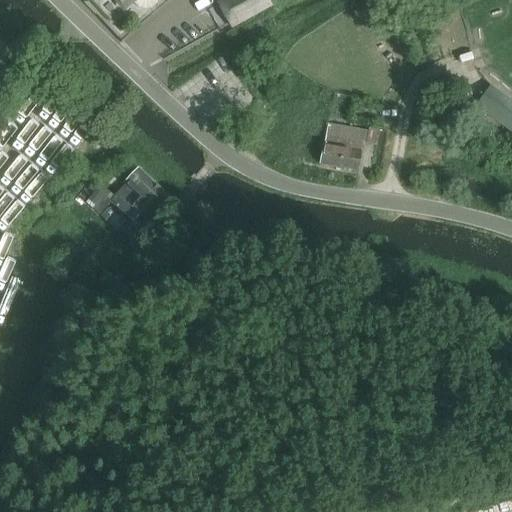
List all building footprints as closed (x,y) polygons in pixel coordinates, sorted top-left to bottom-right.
[(116,0),(125,9),(133,2),(139,9),(145,11),(152,10),(157,5),(158,0),(116,0)] [(268,6),(265,0),(227,0),(218,5),(231,28),(269,7),(268,6)] [(511,132),(511,99),(492,85),(477,106),(511,132)] [(103,124),(87,143),(91,146),(96,150),(99,146),(108,136),(112,132),(103,124)] [(323,149),(320,166),(357,172),(364,134),(327,127),(325,140),(323,149)] [(368,135),(366,145),(375,146),(379,129),(370,127),(368,135)] [(111,203),(142,231),(170,201),(138,171),(125,185),(126,186),(114,200),(95,182),(88,189),(95,195),(86,205),(99,217),(111,203)] [(44,234),(64,251),(88,223),(72,209),(65,217),(61,214),(44,234)]
